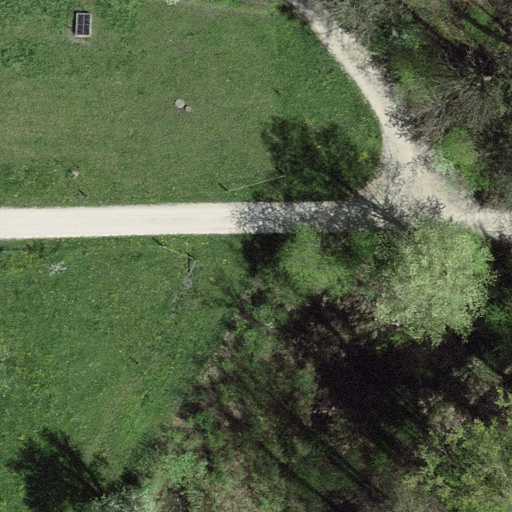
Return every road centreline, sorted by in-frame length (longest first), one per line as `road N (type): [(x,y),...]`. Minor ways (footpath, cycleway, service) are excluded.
road 1 (track): [(511,228),(0,216)]
road 2 (track): [(451,227),(370,80),(304,0)]
